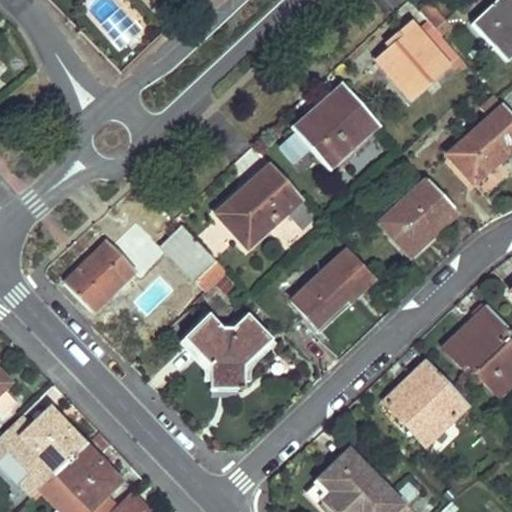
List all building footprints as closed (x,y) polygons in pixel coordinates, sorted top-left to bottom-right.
[(511,56),(511,0),(496,0),(471,24),(506,62),(511,56)] [(420,13),(428,23),(434,29),(444,20),(429,5),(420,13)] [(412,97),(457,55),(434,29),(428,23),(419,31),(417,27),(379,61),(412,97)] [(340,84),(290,129),(329,172),(378,126),(340,84)] [(448,155),(473,184),(511,148),(511,116),(494,96),(481,108),(490,117),(448,155)] [(247,249),(274,223),(302,198),(271,164),(216,215),(247,249)] [(406,255),(455,211),(427,180),(378,224),(406,255)] [(314,219),(307,212),(301,205),(289,215),(302,229),(314,219)] [(204,294),(215,283),(226,272),(183,228),(160,250),(204,294)] [(144,272),(139,267),(135,263),(131,267),(107,241),(62,283),(90,312),(116,288),(121,294),(144,272)] [(346,299),(346,300),(347,301),(374,277),(347,248),(290,300),(315,327),(346,299)] [(496,396),(511,380),(511,331),(488,306),(447,344),(496,396)] [(269,339),(258,327),(246,315),(232,328),(220,329),(206,317),(182,339),(208,366),(208,389),(241,390),(242,365),(269,339)] [(425,445),(469,405),(428,361),(384,404),(425,445)] [(0,390),(8,382),(0,374),(0,390)] [(55,473),(84,446),(50,410),(21,438),(55,473)] [(84,446),(55,473),(89,508),(117,481),(84,446)] [(391,511),(397,506),(345,451),(314,480),(327,494),(320,501),(329,511),(391,511)] [(147,511),(129,493),(109,511),(147,511)]
